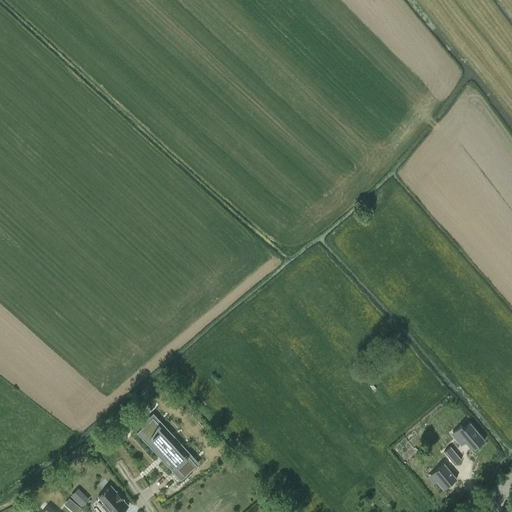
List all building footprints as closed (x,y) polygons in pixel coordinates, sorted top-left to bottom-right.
[(153,417),(137,432),(160,457),(163,454),(167,457),(170,454),(173,457),(171,458),(176,464),(178,463),(180,465),(173,472),(181,480),(197,465),(179,445),(172,451),(166,444),(173,438),(153,417)] [(462,433),(454,440),(463,451),(465,449),(473,458),(486,448),(471,430),(464,436),(462,433)] [(449,453),(443,458),(448,464),(453,470),(459,465),(449,453)] [(443,468),(431,479),(444,494),(456,484),(443,468)] [(101,494),(99,496),(104,503),(102,505),(107,511),(110,509),(112,511),(120,511),(128,506),(111,486),(101,494)] [(71,495),(83,506),(90,498),(79,487),(71,495)] [(65,503),(75,511),(76,511),(81,506),(70,497),(65,503)]
